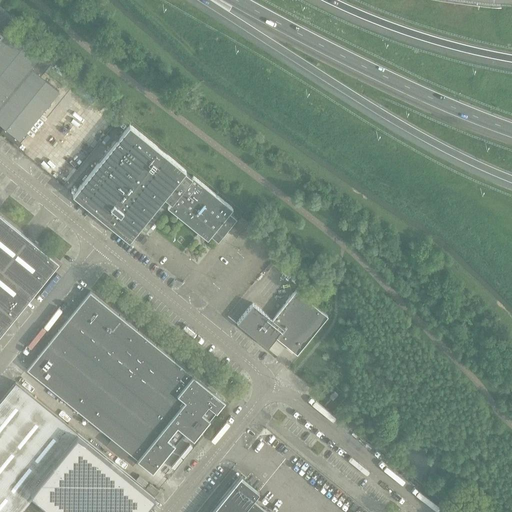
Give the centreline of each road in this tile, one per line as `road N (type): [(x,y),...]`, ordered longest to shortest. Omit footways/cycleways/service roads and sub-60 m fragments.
road 1 (motorway): [(204,0),(415,134),(511,178)]
road 2 (motorway): [(238,0),(511,136)]
road 3 (unclassified): [(274,382),(102,243)]
road 4 (unclassified): [(429,511),(274,382)]
road 5 (motorway): [(328,0),(443,44),(511,58)]
road 6 (unclassified): [(168,511),(274,382)]
road 7 (unclassified): [(0,367),(102,243)]
road 8 (unclassified): [(102,243),(0,160)]
